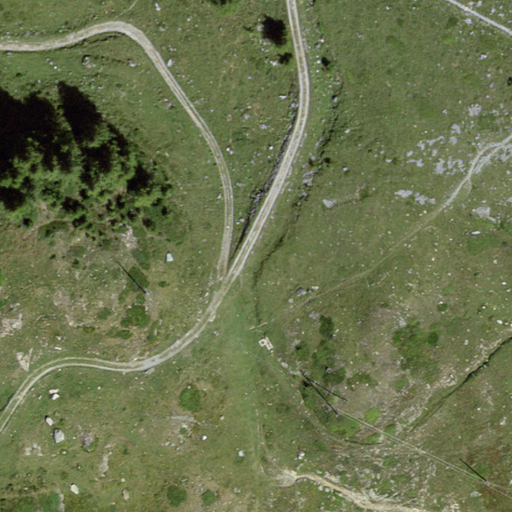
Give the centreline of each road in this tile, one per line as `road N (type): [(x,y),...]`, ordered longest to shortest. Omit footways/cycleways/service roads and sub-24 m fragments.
road 1 (track): [(219,295),(226,203),(218,158),(133,35),(111,28),(47,51),(0,49)]
road 2 (track): [(219,295),(274,194),(306,104),(290,0)]
road 3 (track): [(0,429),(44,371),(107,364),(145,373),(162,366),(219,295)]
